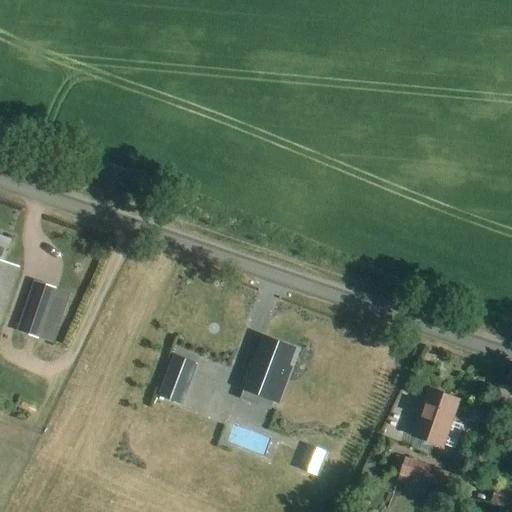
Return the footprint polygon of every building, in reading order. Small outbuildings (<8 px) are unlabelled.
[(11,241),(0,236),(0,320),(18,267),(3,262),(11,241)] [(18,331),(41,339),(58,289),(35,282),(18,331)] [(294,349),(264,337),(254,364),(251,362),(241,389),(278,403),(291,368),(288,366),(294,349)] [(198,364),(174,355),(166,375),(190,384),(198,364)] [(160,392),(166,375),(144,368),(138,384),(160,392)] [(378,416),(386,395),(371,390),(364,410),(378,416)] [(429,390),(413,435),(443,446),(444,445),(455,449),(463,426),(452,422),(459,401),(429,390)] [(330,454),(312,447),(303,471),(321,478),(330,454)] [(405,458),(400,473),(445,489),(451,474),(405,458)] [(511,491),(500,487),(497,486),(491,502),(511,509),(511,491)] [(430,511),(435,511),(441,494),(429,490),(423,510),(430,511)]
